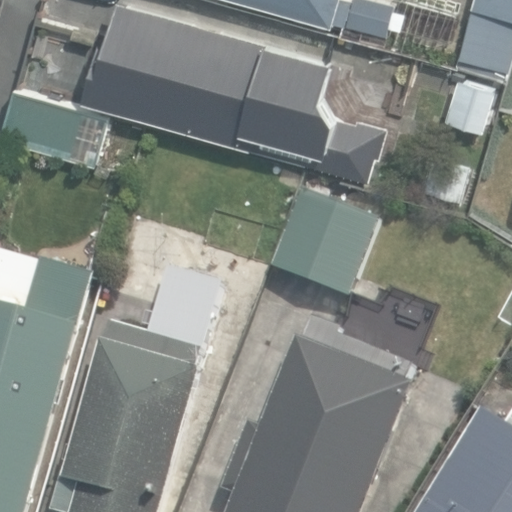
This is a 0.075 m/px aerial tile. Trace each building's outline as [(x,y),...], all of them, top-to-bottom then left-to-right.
[(341,57),(142,0),(121,0),(110,40),(104,38),(86,99),(378,182),(394,125),(362,116),(361,120),(342,114),(330,94),(341,57)] [(253,0),(337,24),(338,20),(391,34),(399,1),(394,0),(253,0)] [(511,0),(475,0),(475,4),(511,14),(511,0)] [(511,53),(511,34),(476,24),(463,74),(504,85),(511,53)] [(485,127),(498,87),(469,78),(456,118),(485,127)] [(115,114),(19,85),(4,135),(99,165),(115,114)] [(463,199),(475,165),(444,154),(432,189),(463,199)] [(306,188),(276,265),(354,296),(385,218),(306,188)] [(0,247),(0,511),(29,511),(99,274),(0,247)] [(110,340),(105,339),(54,511),(165,511),(207,369),(202,368),(227,280),(173,264),(159,312),(150,310),(146,325),(154,328),(153,333),(115,322),(110,340)] [(367,511),(419,384),(412,381),(418,364),(343,334),(345,328),(317,317),(308,340),(301,337),(266,425),(252,420),(224,490),(238,496),(231,511),(367,511)] [(511,511),(511,420),(510,424),(487,408),(422,511),(511,511)]
